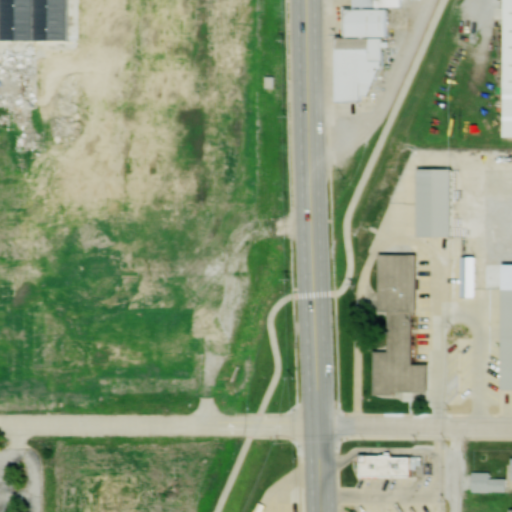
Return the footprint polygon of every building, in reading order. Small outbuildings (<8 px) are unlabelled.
[(350,33),(350,8),(390,8),(390,34),(350,33)] [(419,230),(419,166),(455,166),(455,230),(419,230)] [(379,392),(433,393),(433,363),(419,363),(420,253),(384,253),(384,311),(393,311),(392,349),(379,349),(379,392)] [(463,295),(463,253),(476,253),(477,295),(463,295)] [(119,258),(89,257),(87,297),(116,299),(119,258)] [(100,306),(194,307),(193,374),(99,373),(100,306)] [(364,474),(364,452),(414,452),(414,474),(364,474)] [(495,471),(476,471),(476,491),(509,491),(509,477),(495,477),(495,471)]
